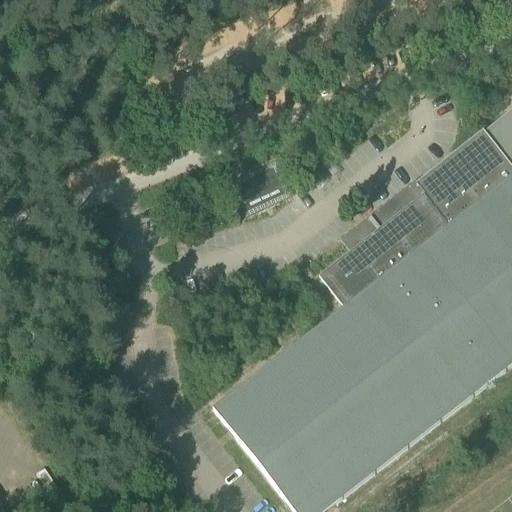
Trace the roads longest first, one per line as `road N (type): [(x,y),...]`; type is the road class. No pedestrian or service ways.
road 1 (unclassified): [(0,226),(511,38)]
road 2 (track): [(145,177),(149,143),(128,0)]
